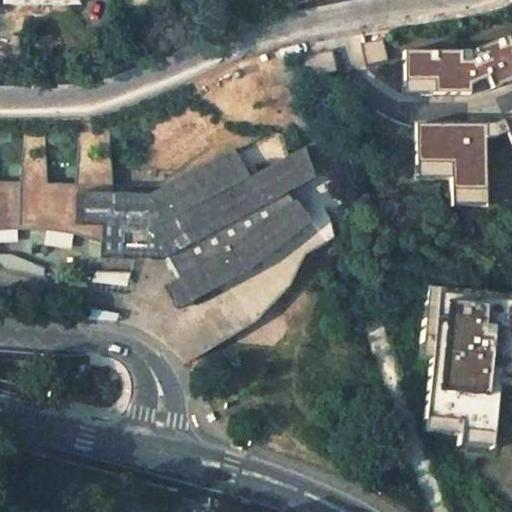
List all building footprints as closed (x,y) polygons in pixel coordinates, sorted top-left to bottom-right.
[(468,57),(468,53),(402,53),(402,94),(468,95),(468,86),(486,79),(491,90),(511,81),(511,34),(474,51),(475,54),(468,57)] [(335,72),(331,52),(302,58),(306,79),(335,72)] [(511,116),(490,126),(414,126),(414,180),(449,180),(448,208),(483,208),(484,192),(511,181),(511,116)] [(0,230),(15,228),(55,232),(74,235),(101,243),(100,257),(160,260),(174,279),(164,286),(176,310),(246,272),(311,222),(294,200),(291,202),(283,194),(313,176),(305,148),(248,176),(234,149),(145,198),(112,196),(110,164),(76,162),(75,185),(44,182),(45,160),(19,159),(18,182),(0,180),(0,230)] [(499,364),(511,365),(511,296),(427,288),(421,343),(432,345),(430,360),(424,419),(458,422),(458,431),(491,435),(498,378),(499,364)] [(432,345),(421,343),(419,359),(430,360),(432,345)] [(511,365),(499,364),(498,378),(511,379),(511,365)] [(458,422),(424,419),(423,432),(457,436),(456,447),(490,450),(491,435),(458,431),(458,422)]
